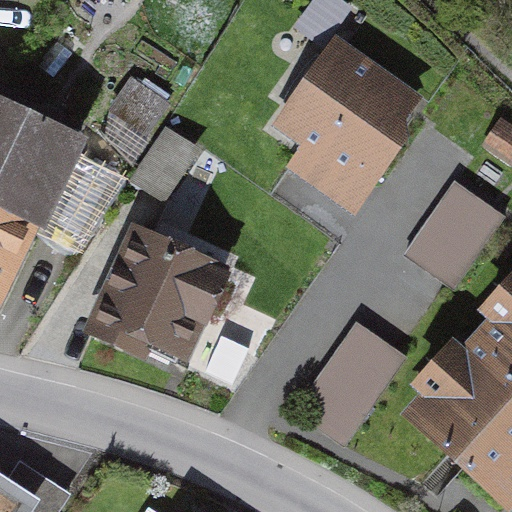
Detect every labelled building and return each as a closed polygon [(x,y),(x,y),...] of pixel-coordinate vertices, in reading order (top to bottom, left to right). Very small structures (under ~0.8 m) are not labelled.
[(392,128),(409,103),(335,50),(283,123),(357,176),(375,151),(395,147),(392,128)] [(131,81),(112,110),(146,132),(165,104),(131,81)] [(0,108),(0,274),(26,220),(38,225),(77,144),(0,108)] [(164,134),(136,177),(163,194),(190,152),(164,134)] [(452,289),(503,218),(454,184),(404,256),(452,289)] [(136,239),(95,328),(140,348),(146,335),(181,351),(218,276),(136,239)] [(511,311),(416,417),(505,498),(511,490),(511,311)] [(404,358),(356,325),(306,396),(355,430),(404,358)] [(0,511),(23,511),(29,504),(0,484),(0,511)] [(148,497),(140,511),(162,511),(166,506),(148,497)]
